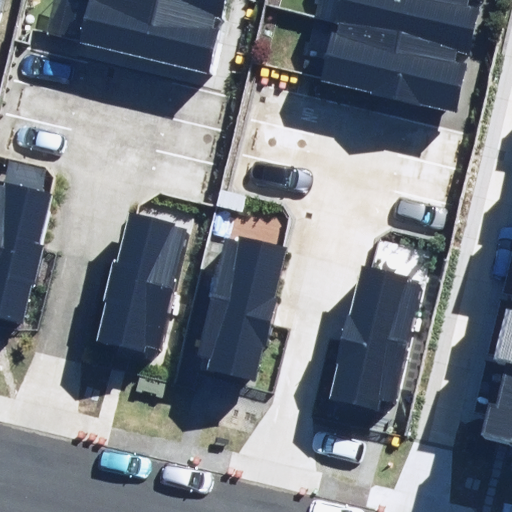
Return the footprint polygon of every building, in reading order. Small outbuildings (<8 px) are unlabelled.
[(0,0),(0,40),(8,0),(0,0)] [(185,0),(95,0),(88,33),(227,67),(240,13),(185,0)] [(185,0),(240,13),(243,0),(185,0)] [(341,0),(339,14),(479,46),(489,0),(341,0)] [(339,14),(326,69),(467,101),(479,46),(339,14)] [(2,175),(0,182),(0,307),(24,314),(57,189),(2,175)] [(191,218),(134,206),(105,342),(162,354),(191,218)] [(232,229),(204,355),(262,367),(290,242),(232,229)] [(429,274),(364,261),(337,395),(402,408),(429,274)] [(511,371),(500,421),(511,424),(511,371)]
